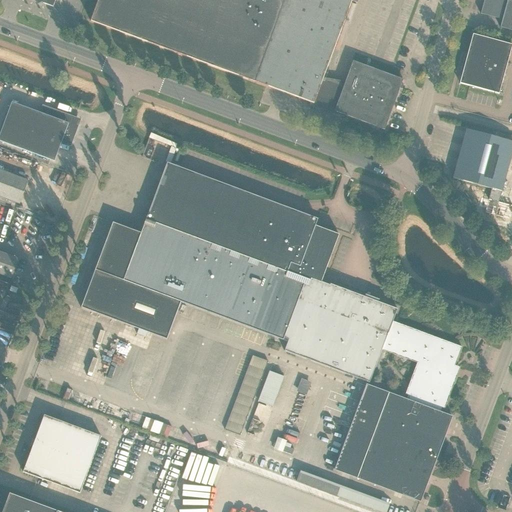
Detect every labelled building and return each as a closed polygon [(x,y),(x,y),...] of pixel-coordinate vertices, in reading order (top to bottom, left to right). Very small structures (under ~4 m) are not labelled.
[(237,76),(264,0),(98,0),(90,22),(237,76)] [(264,0),(237,76),(267,87),(313,104),(315,100),(336,107),(334,111),(384,130),(400,88),(402,89),(403,85),(401,84),(403,80),(353,61),(344,86),(323,79),(352,1),(357,3),(357,0),(264,0)] [(481,12),(480,14),(482,15),(483,14),(502,20),(500,28),(511,30),(511,0),(484,0),(481,12)] [(499,94),(511,45),(511,44),(473,34),(464,66),(462,65),(461,71),(463,71),(459,83),(499,94)] [(39,113),(12,103),(0,134),(0,141),(54,162),(61,143),(71,147),(79,125),(75,117),(42,105),(39,113)] [(502,192),(511,153),(511,141),(466,129),(453,178),(491,189),(489,200),(488,199),(485,213),(503,218),(507,205),(498,202),(501,192),(502,192)] [(152,132),(150,137),(176,148),(178,143),(152,132)] [(339,235),(315,226),(317,219),(167,163),(141,233),(113,223),(81,308),(167,340),(181,302),(283,341),(284,339),(288,340),(284,351),(369,383),(382,350),(417,363),(405,395),(408,396),(406,400),(366,385),(334,470),(420,502),(452,417),(440,412),(442,408),(444,409),(457,374),(452,373),(461,348),(392,322),(397,309),(330,285),(329,286),(321,282),(339,235)] [(0,196),(19,204),(28,181),(0,170),(0,196)] [(0,274),(11,278),(18,259),(0,252),(0,274)] [(243,433),(268,360),(252,355),(227,428),(243,433)] [(272,407),(283,377),(269,371),(258,402),(272,407)] [(80,493),(101,437),(44,415),(23,472),(80,493)] [(142,429),(164,434),(167,422),(145,417),(142,429)] [(277,438),(272,436),(269,444),(274,446),(273,449),(282,453),(283,452),(292,455),(294,449),(285,446),(286,441),(277,437),(277,438)] [(381,511),(387,511),(391,503),(300,472),(296,483),(381,511)] [(58,511),(9,494),(2,511),(58,511)]
